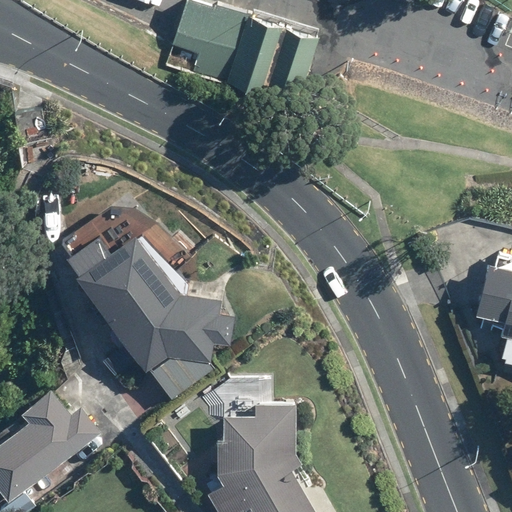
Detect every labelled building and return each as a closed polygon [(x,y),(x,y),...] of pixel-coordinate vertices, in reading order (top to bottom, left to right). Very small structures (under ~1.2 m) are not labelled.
[(186,0),(176,34),(200,41),(194,61),(299,93),(301,85),(311,54),(321,21),(250,0),(186,0)] [(109,223),(76,246),(176,392),(219,362),(215,356),(220,336),(236,339),(241,308),(225,306),(228,292),(190,285),(146,221),(120,238),(109,223)] [(511,254),(497,251),(484,302),(511,308),(511,344),(510,351),(511,351),(511,254)] [(0,439),(0,475),(14,496),(106,427),(86,400),(76,407),(58,381),(31,400),(39,409),(0,439)] [(230,477),(214,486),(228,511),(332,511),(331,509),(327,511),(299,461),(308,457),(302,446),(303,394),(262,395),(262,406),(231,405),(232,429),(223,429),(224,466),(230,477)]
